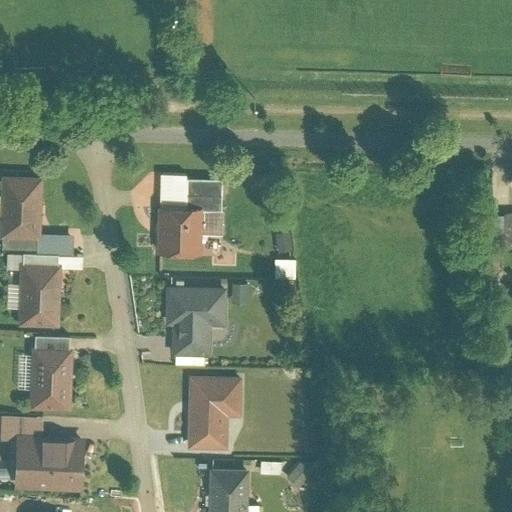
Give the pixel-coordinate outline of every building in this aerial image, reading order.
[(0,243),(33,246),(34,231),(37,177),(0,174),(0,243)] [(154,199),(151,248),(200,251),(203,205),(225,207),(226,181),(181,178),(180,200),(154,199)] [(511,210),(491,211),(493,242),(511,241),(511,210)] [(16,268),(16,324),(49,324),(49,315),(57,315),(57,253),(0,253),(0,268),(16,268)] [(297,274),(297,255),(277,255),(277,274),(297,274)] [(169,318),(168,346),(209,347),(209,319),(222,319),(223,282),(158,281),(157,318),(169,318)] [(26,401),(61,404),(65,344),(60,344),(60,335),(31,332),(29,353),(26,401)] [(184,440),(225,442),(227,410),(238,410),(240,367),(188,364),(184,440)] [(7,483),(77,487),(80,429),(34,426),(34,412),(0,410),(0,433),(10,434),(7,483)] [(207,468),(205,511),(246,511),(248,470),(207,468)]
